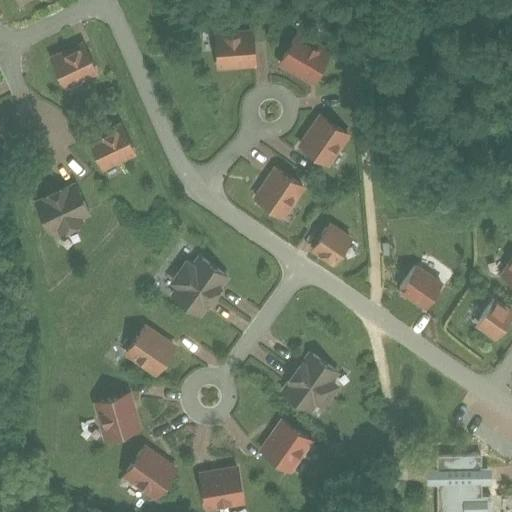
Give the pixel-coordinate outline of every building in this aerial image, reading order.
[(219,50),(253,49),(252,19),(218,20),(219,50)] [(281,48),(313,69),(331,40),(300,20),(281,48)] [(52,46),(68,74),(100,56),(84,28),(52,46)] [(303,132),(328,148),(346,119),(321,103),(303,132)] [(89,128),(104,154),(136,137),(121,110),(89,128)] [(257,187),(282,203),(302,173),(277,157),(257,187)] [(78,170),(34,189),(47,219),(59,212),(64,222),(83,216),(78,203),(90,198),(78,170)] [(313,237),(336,251),(352,225),(329,211),(313,237)] [(191,255),(184,264),(216,287),(229,268),(207,251),(200,262),(191,255)] [(511,251),(503,265),(511,270),(511,251)] [(403,277),(427,293),(442,271),(418,255),(403,277)] [(216,287),(184,264),(177,273),(187,280),(180,290),(204,307),(216,287)] [(476,309),(495,326),(511,306),(511,300),(496,286),(476,309)] [(143,335),(170,354),(186,330),(160,312),(143,335)] [(331,354),(308,339),(295,360),(328,382),(333,374),(322,368),(331,354)] [(323,390),(328,382),(295,360),(282,379),(306,395),(313,384),(323,390)] [(107,429),(140,420),(130,384),(96,393),(107,429)] [(312,429),(281,411),(261,444),(292,463),(312,429)] [(158,487),(178,459),(146,437),(126,465),(158,487)] [(508,451),(434,453),(435,470),(436,511),(510,511),(509,483),(508,451)] [(244,498),(241,462),(203,465),(206,501),(244,498)]
